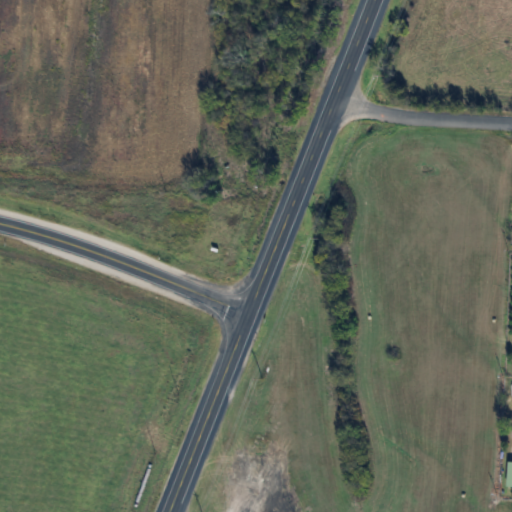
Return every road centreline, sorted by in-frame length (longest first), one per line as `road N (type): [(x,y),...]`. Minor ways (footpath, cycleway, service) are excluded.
road 1 (secondary): [(0,222),(248,310)]
road 2 (primary): [(248,310),(336,98)]
road 3 (primary): [(169,511),(248,310)]
road 4 (residential): [(511,123),(378,113),(336,98)]
